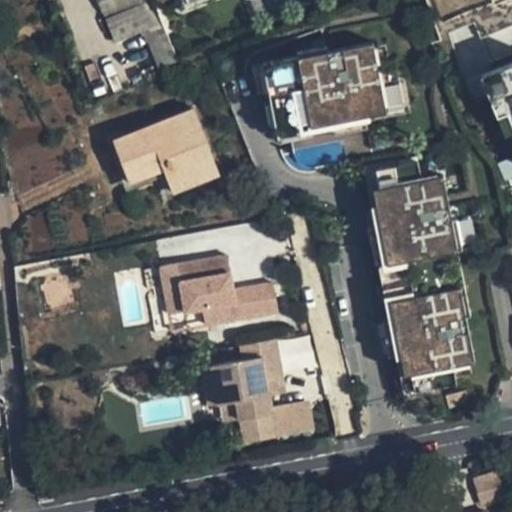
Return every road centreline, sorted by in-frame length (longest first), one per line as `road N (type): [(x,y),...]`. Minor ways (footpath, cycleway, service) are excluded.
road 1 (residential): [(87,511),(378,465)]
road 2 (residential): [(0,233),(23,511)]
road 3 (residential): [(326,207),(378,465)]
road 4 (residential): [(378,465),(511,435)]
